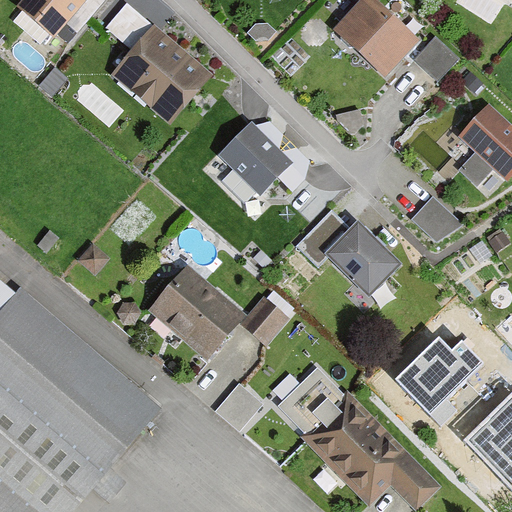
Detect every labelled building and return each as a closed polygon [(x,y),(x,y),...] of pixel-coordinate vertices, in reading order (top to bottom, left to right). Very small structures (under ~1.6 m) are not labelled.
[(82,0),(24,0),(10,16),(48,50),(87,4),(82,0)] [(330,39),(381,86),(416,51),(365,3),(330,39)] [(111,76),(167,127),(209,81),(152,30),(111,76)] [(432,47),(411,69),(434,91),(455,69),(432,47)] [(511,171),(511,129),(489,108),(464,135),(480,150),(462,170),(477,184),(495,165),(507,177),(511,171)] [(215,164),(255,204),(288,171),(277,161),(282,157),(252,127),(215,164)] [(442,249),(457,233),(427,205),(412,221),(442,249)] [(364,306),(396,275),(352,230),(320,261),(364,306)] [(0,511),(72,511),(161,409),(21,289),(17,294),(0,279),(0,511)] [(206,365),(237,332),(181,280),(145,319),(178,349),(183,344),(206,365)] [(263,354),(284,326),(259,308),(238,336),(263,354)] [(480,362),(462,343),(454,351),(439,336),(396,379),(429,413),(480,362)] [(240,381),(216,408),(239,429),(264,402),(240,381)] [(511,397),(468,441),(511,483),(511,397)] [(350,403),(301,447),(359,511),(366,511),(388,493),(405,511),(423,511),(437,500),(350,403)]
